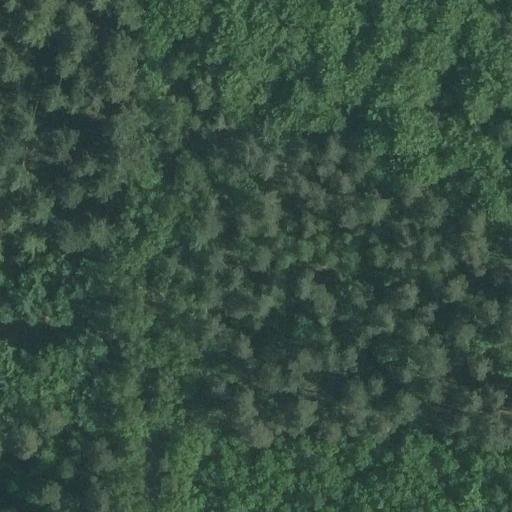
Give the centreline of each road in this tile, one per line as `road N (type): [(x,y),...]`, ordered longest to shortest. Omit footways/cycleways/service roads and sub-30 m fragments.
road 1 (track): [(158,511),(154,414),(511,417)]
road 2 (track): [(511,200),(166,62)]
road 3 (track): [(154,414),(166,62)]
